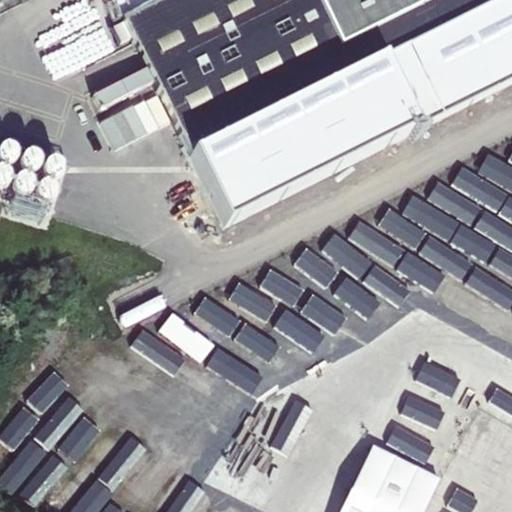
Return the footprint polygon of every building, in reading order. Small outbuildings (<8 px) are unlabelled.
[(121,21),(190,159),(506,0),(164,0),(139,13),(121,21)] [(221,308),(234,292),(204,265),(176,296),(200,317),(214,301),(221,308)] [(208,326),(234,350),(262,320),(236,296),(208,326)] [(108,348),(137,367),(161,329),(132,311),(108,348)] [(96,350),(86,365),(115,383),(125,368),(96,350)] [(180,400),(190,383),(160,365),(150,381),(180,400)] [(137,380),(128,397),(159,414),(168,397),(137,380)]
